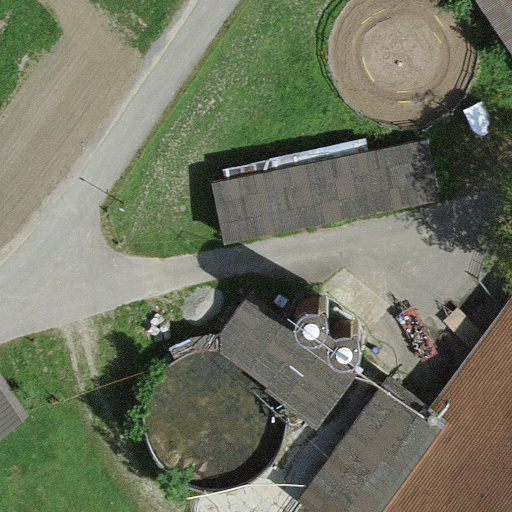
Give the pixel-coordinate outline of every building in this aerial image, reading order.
[(511,0),(482,0),(511,44),(511,0)] [(428,19),(378,57),(416,107),(466,69),(428,19)] [(426,154),(223,190),(231,240),(435,204),(426,154)] [(198,181),(143,193),(156,253),(211,241),(198,181)] [(346,371),(246,290),(211,333),(310,414),(346,371)] [(511,511),(511,305),(431,423),(394,398),(316,511),(511,511)] [(0,469),(18,501),(74,470),(40,411),(0,433),(0,469)]
